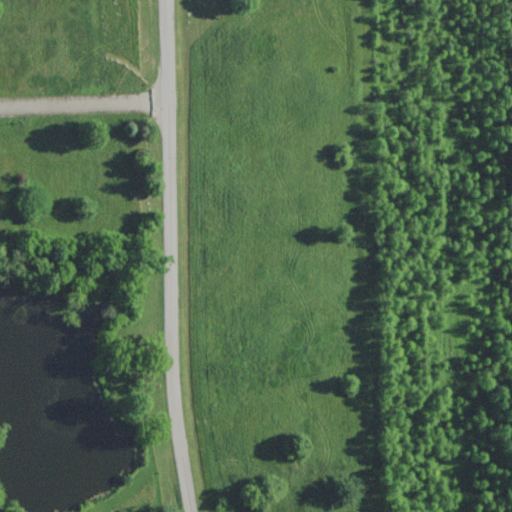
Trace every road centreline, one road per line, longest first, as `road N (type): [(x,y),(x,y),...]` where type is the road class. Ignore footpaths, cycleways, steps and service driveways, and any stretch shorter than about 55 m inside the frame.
road 1 (residential): [(190,511),(171,355),(167,0)]
road 2 (residential): [(0,107),(167,103)]
